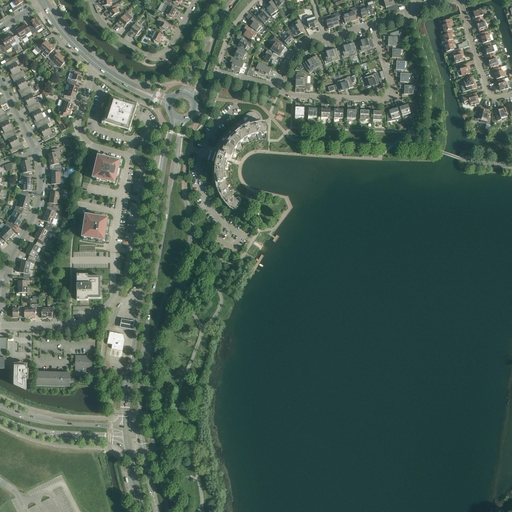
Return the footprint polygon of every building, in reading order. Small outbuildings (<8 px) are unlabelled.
[(15,0),(13,2),(9,4),(13,9),(12,9),(14,12),(15,11),(17,10),(21,7),(19,5),(23,2),(24,2),(23,1),(24,1),(23,0),(15,0)] [(111,0),(98,0),(99,4),(102,4),(102,6),(104,6),(106,10),(111,7),(110,7),(110,6),(112,5),(111,0)] [(273,0),(278,6),(277,6),(279,10),(283,7),(281,5),(285,2),(284,2),(285,1),(284,0),(273,0)] [(392,0),(390,0),(384,2),(386,8),(387,7),(389,13),(399,10),(396,3),(394,4),(392,0)] [(269,7),(266,9),(269,12),(269,13),(272,17),(277,14),(275,12),(278,10),(272,1),(267,4),(269,7)] [(368,7),(365,8),(368,17),(373,15),(372,11),(375,11),(374,8),(374,5),(373,2),(367,4),(368,7)] [(117,3),(104,12),(107,17),(110,16),(111,18),(112,17),(113,17),(114,17),(115,17),(116,17),(117,16),(118,15),(118,14),(118,13),(119,12),(117,8),(119,7),(117,3)] [(361,6),(355,7),(357,13),(360,12),(361,14),(362,18),(368,17),(365,8),(364,3),(360,4),(361,6)] [(165,4),(161,12),(164,14),(166,14),(166,15),(166,16),(167,17),(168,18),(169,18),(170,18),(171,18),(172,17),(173,18),(174,16),(177,17),(180,12),(168,6),(165,4)] [(351,12),(348,13),(351,22),(356,20),(354,14),(357,13),(355,7),(350,9),(351,12)] [(260,14),(258,16),(264,24),(269,20),(271,22),(273,20),(263,9),(260,11),(261,11),(259,13),(260,14)] [(472,17),(474,22),(483,19),(482,16),(483,16),(481,9),(473,12),(474,16),(472,17)] [(344,11),(339,13),(340,19),(343,18),(345,24),(351,22),(348,13),(347,11),(344,12),(344,11)] [(126,12),(115,25),(120,29),(122,26),(124,28),(125,27),(126,27),(127,27),(128,27),(128,26),(129,25),(129,24),(130,23),(129,22),(133,18),(126,12)] [(333,15),(330,16),(331,19),(334,27),(339,26),(338,21),(337,19),(340,19),(339,13),(333,14),(333,15)] [(305,16),(304,18),(305,20),(306,20),(309,28),(312,27),(313,31),(316,30),(315,27),(318,26),(315,16),(310,17),(309,15),(305,16)] [(327,16),(321,18),(323,24),(326,23),(327,24),(328,29),(334,27),(331,19),(330,16),(330,15),(327,16)] [(173,25),(159,17),(157,20),(160,22),(158,26),(159,27),(159,28),(160,29),(161,30),(162,31),(163,31),(164,30),(165,30),(167,31),(168,29),(170,30),(173,25)] [(250,21),(249,22),(252,24),(250,26),(258,32),(260,30),(264,32),(267,29),(262,24),(253,17),(250,21)] [(36,18),(31,21),(33,25),(34,26),(31,27),(35,33),(36,35),(38,34),(37,32),(42,29),(42,27),(41,25),(42,25),(39,20),(38,21),(36,18)] [(451,19),(440,22),(441,26),(442,26),(444,32),(452,29),(451,25),(453,25),(451,19)] [(483,19),(474,22),(476,28),(478,27),(479,31),(487,29),(485,22),(484,23),(483,19)] [(296,25),(292,28),(297,36),(303,32),(301,29),(303,28),(302,26),(299,20),(294,23),(296,25)] [(135,24),(127,34),(132,38),(134,35),(135,37),(136,35),(137,36),(138,35),(139,35),(140,35),(140,34),(141,33),(141,32),(141,31),(140,30),(142,29),(135,24)] [(21,28),(26,35),(31,32),(32,35),(35,33),(31,27),(29,29),(28,28),(26,25),(23,26),(21,27),(21,28)] [(246,26),(242,31),(245,33),(243,35),(250,40),(253,38),(254,38),(257,34),(246,26)] [(17,31),(16,31),(18,34),(19,35),(16,37),(20,43),(23,41),(22,40),(23,40),(25,43),(29,40),(27,37),(26,35),(21,28),(19,29),(18,29),(16,30),(17,31)] [(454,35),(452,29),(444,32),(441,33),(442,36),(443,36),(445,42),(453,39),(452,35),(454,35)] [(166,37),(152,30),(150,33),(153,35),(151,39),(153,40),(153,41),(154,42),(154,43),(155,43),(156,44),(157,44),(158,44),(159,43),(160,43),(161,41),(163,43),(166,37)] [(287,34),(281,39),(288,45),(293,40),(291,37),(293,35),(289,30),(286,33),(287,34)] [(383,37),(384,37),(383,40),(388,40),(388,46),(388,49),(397,49),(397,46),(397,43),(398,43),(398,42),(399,38),(400,38),(400,37),(399,37),(401,30),(402,30),(390,34),(390,37),(383,37)] [(487,31),(478,34),(480,40),(481,39),(483,44),(491,41),(489,35),(488,35),(487,31)] [(8,35),(6,36),(6,37),(11,45),(13,47),(16,52),(18,50),(18,46),(17,45),(17,44),(20,43),(16,37),(14,38),(13,37),(11,34),(9,36),(8,35)] [(238,35),(236,39),(240,42),(238,45),(240,46),(239,47),(243,50),(244,49),(245,50),(247,45),(251,47),(253,44),(238,35)] [(274,36),(270,40),(274,44),(271,49),(280,55),(284,49),(281,47),(283,44),(274,36)] [(2,40),(1,40),(4,45),(2,46),(5,52),(8,50),(13,47),(11,45),(6,37),(4,38),(1,40),(2,40)] [(371,38),(364,40),(368,55),(376,52),(371,38)] [(445,42),(442,43),(443,47),(444,46),(446,52),(454,50),(453,46),(455,45),(453,39),(445,42)] [(368,55),(364,40),(356,42),(360,53),(364,52),(365,56),(368,55)] [(36,47),(34,49),(38,53),(40,51),(42,50),(44,52),(50,45),(46,41),(42,45),(40,43),(36,47)] [(346,45),(350,57),(351,60),(353,59),(354,59),(353,56),(357,54),(354,43),(346,45)] [(44,52),(41,54),(46,58),(46,57),(48,59),(53,55),(50,53),(54,49),(50,45),(44,52)] [(342,59),(350,57),(346,45),(339,48),(342,59)] [(484,53),(485,59),(495,56),(494,52),(492,46),(484,48),(486,53),(484,53)] [(234,47),(232,52),(235,54),(234,57),(239,59),(239,58),(243,60),(246,52),(234,47)] [(336,48),(329,51),(333,62),(340,60),(336,48)] [(392,52),(392,58),(393,58),(392,61),(402,61),(402,59),(401,59),(401,55),(402,55),(402,54),(403,50),(404,50),(397,49),(388,49),(387,49),(388,49),(387,52),(392,52)] [(266,56),(264,60),(275,66),(278,60),(272,57),(273,54),(267,50),(264,55),(266,56)] [(462,50),(453,53),(454,57),(453,57),(455,63),(463,61),(462,57),(464,56),(462,50)] [(325,64),(333,62),(329,51),(322,53),(325,64)] [(53,55),(48,59),(51,62),(49,63),(53,67),(55,65),(56,64),(63,57),(59,53),(56,56),(55,57),(53,55)] [(316,55),(310,59),(316,69),(318,73),(322,71),(319,67),(323,65),(316,55)] [(495,56),(485,59),(487,64),(489,64),(490,68),(493,67),(493,69),(499,68),(498,65),(496,59),(495,56)] [(55,65),(53,67),(58,71),(59,70),(61,71),(65,67),(63,65),(64,64),(67,61),(63,57),(56,64),(55,65)] [(10,71),(18,67),(16,62),(18,61),(17,58),(5,64),(7,69),(9,68),(10,71)] [(230,62),(229,65),(231,65),(232,66),(231,69),(239,72),(241,69),(242,69),(244,63),(231,59),(230,62)] [(315,74),(318,73),(316,69),(310,59),(303,63),(309,73),(313,71),(315,74)] [(402,61),(392,61),(391,61),(392,61),(391,64),(396,64),(396,70),(397,70),(397,73),(404,74),(404,70),(405,70),(405,67),(406,67),(406,66),(407,62),(408,62),(402,61)] [(258,63),(256,69),(259,70),(258,72),(265,75),(266,73),(269,74),(270,71),(272,72),(273,70),(258,63)] [(469,63),(459,66),(460,70),(459,70),(460,71),(458,71),(457,72),(458,76),(459,77),(470,74),(468,69),(470,69),(469,63)] [(10,75),(13,79),(25,73),(23,70),(20,71),(18,67),(10,71),(12,74),(10,75)] [(493,69),(491,70),(493,76),(495,75),(496,79),(504,77),(502,70),(502,71),(501,67),(499,68),(493,69)] [(67,81),(69,82),(74,84),(75,81),(77,81),(81,83),(82,77),(79,76),(80,74),(74,72),(74,74),(70,73),(68,78),(67,81)] [(296,75),(295,83),(307,83),(307,76),(303,75),(303,73),(302,73),(297,72),(297,75),(296,75)] [(17,83),(18,86),(26,82),(24,78),(26,76),(25,73),(13,79),(15,84),(17,83)] [(366,76),(361,78),(362,81),(361,81),(363,87),(363,86),(365,86),(366,89),(373,86),(370,75),(369,73),(366,74),(366,76)] [(377,73),(370,75),(373,86),(381,84),(377,73)] [(412,74),(404,74),(397,73),(395,73),(395,76),(400,77),(400,82),(409,83),(410,79),(410,78),(411,74),(412,74)] [(338,92),(346,90),(341,75),(339,76),(338,76),(339,80),(335,81),(336,85),(328,87),(329,92),(338,89),(338,92)] [(341,75),(346,90),(353,88),(352,85),(355,84),(355,82),(356,82),(354,76),(355,76),(350,77),(350,76),(343,79),(341,75)] [(465,87),(461,89),(463,92),(467,91),(476,88),(475,83),(473,83),(471,79),(468,80),(468,77),(463,79),(464,81),(463,81),(465,87)] [(505,82),(504,79),(495,82),(497,87),(499,87),(500,91),(511,88),(509,81),(505,82)] [(18,90),(20,95),(33,89),(31,86),(28,87),(26,82),(18,86),(20,89),(18,90)] [(69,82),(68,85),(70,85),(68,91),(77,94),(79,88),(74,86),(74,84),(69,82)] [(304,93),(304,91),(309,91),(310,84),(307,83),(295,83),(295,93),(304,93)] [(399,85),(399,86),(400,86),(400,89),(404,89),(404,94),(405,95),(405,98),(408,98),(408,95),(413,95),(413,91),(414,91),(414,90),(415,86),(416,86),(404,86),(399,85)] [(24,99),(26,102),(34,98),(31,93),(34,92),(33,89),(20,95),(23,100),(24,99)] [(64,95),(63,98),(69,100),(70,97),(75,99),(77,94),(68,91),(66,96),(64,95)] [(464,104),(469,102),(470,106),(474,104),(474,105),(479,104),(477,99),(479,98),(478,92),(462,97),(464,104)] [(61,97),(60,100),(62,101),(61,106),(63,107),(72,110),(72,109),(73,109),(74,106),(73,105),(73,104),(68,103),(69,100),(63,98),(61,97)] [(26,106),(28,110),(40,104),(39,101),(36,102),(34,98),(26,102),(28,105),(26,106)] [(112,98),(104,123),(129,131),(133,116),(134,113),(137,106),(112,98)] [(296,102),(295,102),(295,119),(295,118),(299,118),(300,118),(300,117),(304,117),(304,113),(308,113),(308,109),(304,109),(304,108),(298,108),(299,103),(296,103),(296,102)] [(411,113),(408,105),(402,107),(401,102),(398,103),(398,102),(398,103),(403,119),(403,120),(408,116),(407,114),(411,113)] [(309,103),(308,103),(308,120),(308,119),(312,118),(313,118),(313,117),(317,118),(317,109),(311,108),(312,104),(309,104),(309,103)] [(401,119),(396,103),(395,103),(396,104),(393,105),(394,110),(392,111),(392,110),(387,112),(387,122),(396,119),(400,119),(401,119)] [(32,114),(34,117),(42,113),(39,109),(42,107),(40,104),(28,110),(31,115),(32,114)] [(322,104),(321,104),(321,120),(325,119),(326,119),(326,118),(330,118),(330,109),(324,109),(325,104),(322,104)] [(335,104),(334,104),(334,121),(334,120),(338,119),(339,119),(343,119),(343,110),(337,110),(338,105),(335,105),(335,104)] [(348,105),(347,105),(347,122),(347,121),(351,120),(352,120),(352,119),(356,119),(356,110),(350,110),(351,106),(348,105)] [(360,105),(360,122),(361,122),(365,121),(365,120),(369,120),(369,111),(363,111),(364,106),(361,106),(361,105),(360,105)] [(373,106),(373,123),(373,122),(381,123),(382,121),(382,116),(382,112),(376,111),(376,107),(374,107),(374,106),(373,106)] [(59,111),(58,114),(58,115),(59,115),(62,117),(62,116),(64,116),(65,114),(70,115),(72,110),(63,107),(61,112),(59,111)] [(481,108),(477,119),(481,120),(480,122),(487,124),(486,125),(485,129),(489,130),(490,126),(489,125),(491,117),(489,117),(491,112),(486,111),(486,109),(481,108)] [(494,110),(497,121),(501,120),(501,119),(507,117),(506,113),(507,113),(505,108),(500,110),(499,108),(494,110)] [(211,152),(209,159),(216,162),(214,165),(214,177),(216,189),(222,200),(230,208),(231,207),(235,209),(236,210),(240,203),(237,200),(231,193),(226,185),(225,176),(225,167),(227,162),(225,161),(226,157),(231,158),(233,153),(238,145),(245,139),(253,135),(262,133),(266,133),(267,125),(266,125),(261,124),(261,122),(261,120),(261,118),(260,117),(259,116),(258,114),(257,114),(256,113),(255,112),(253,112),(252,112),(250,112),(249,113),(248,113),(246,114),(245,115),(245,117),(244,118),(244,120),(235,125),(225,134),(217,146),(215,153),(211,152)] [(35,120),(34,121),(36,126),(48,120),(47,117),(44,118),(42,113),(34,117),(35,120)] [(10,121),(8,116),(0,119),(0,124),(2,128),(10,124),(9,121),(10,121)] [(61,119),(57,121),(62,130),(65,128),(61,119)] [(40,130),(42,133),(50,129),(47,124),(50,123),(48,120),(36,126),(39,131),(40,130)] [(10,124),(2,128),(5,133),(2,134),(3,138),(16,131),(13,127),(12,128),(10,124)] [(52,134),(50,129),(42,133),(43,136),(42,137),(44,142),(56,135),(55,132),(52,134)] [(18,136),(16,131),(3,138),(5,141),(8,139),(10,144),(18,140),(16,137),(18,136)] [(18,140),(10,144),(12,149),(10,150),(11,153),(24,147),(21,142),(19,143),(18,140)] [(48,154),(49,160),(58,158),(61,157),(59,149),(58,148),(51,150),(52,153),(48,154)] [(98,157),(93,179),(97,180),(100,180),(115,184),(116,180),(116,178),(117,176),(119,177),(119,176),(119,175),(117,175),(118,171),(119,172),(120,172),(121,171),(118,170),(118,168),(119,168),(119,166),(120,162),(106,159),(102,158),(98,157)] [(59,164),(58,158),(49,160),(50,166),(55,165),(55,169),(62,168),(61,163),(59,164)] [(21,164),(15,165),(16,169),(22,168),(31,166),(30,162),(29,160),(21,162),(21,164)] [(23,173),(20,174),(20,176),(27,176),(26,173),(32,172),(31,170),(32,170),(31,166),(22,168),(23,173)] [(51,173),(51,179),(60,178),(64,178),(63,172),(63,171),(63,168),(62,168),(55,169),(55,173),(51,173)] [(20,176),(20,179),(24,180),(23,185),(32,185),(33,185),(33,181),(32,181),(32,179),(27,179),(27,176),(20,176)] [(60,184),(60,178),(51,179),(51,185),(54,185),(54,188),(56,189),(61,189),(62,189),(63,184),(60,184)] [(20,185),(19,193),(22,193),(26,194),(26,191),(32,191),(32,189),(33,185),(32,185),(23,185),(20,185)] [(62,189),(61,189),(56,189),(56,192),(51,191),(50,197),(59,199),(62,199),(63,192),(63,189),(62,189)] [(19,193),(19,196),(21,196),(22,197),(20,202),(29,204),(30,200),(30,199),(27,198),(25,197),(26,194),(22,193),(19,193)] [(54,204),(53,208),(59,209),(60,205),(58,204),(59,199),(50,197),(49,203),(54,204)] [(17,201),(15,209),(21,211),(22,208),(27,210),(28,208),(29,204),(20,202),(17,201)] [(47,210),(45,215),(54,219),(57,220),(59,213),(60,210),(59,209),(53,208),(51,211),(47,210)] [(15,209),(13,211),(16,213),(14,217),(21,222),(22,222),(24,219),(23,218),(24,217),(19,214),(21,211),(15,209)] [(46,226),(52,229),(54,225),(52,224),(54,219),(45,215),(43,221),(48,223),(46,226)] [(11,216),(7,223),(12,227),(14,224),(18,227),(19,225),(20,225),(22,222),(14,217),(11,216)] [(107,227),(107,225),(108,219),(86,216),(82,238),(104,241),(106,233),(108,234),(109,233),(108,233),(108,232),(106,232),(106,229),(108,229),(109,229),(109,228),(107,227)] [(3,231),(10,237),(13,235),(12,234),(14,233),(10,229),(12,227),(7,223),(1,229),(3,231)] [(40,227),(37,232),(45,237),(48,232),(50,233),(53,234),(55,230),(52,229),(46,226),(44,229),(40,227)] [(0,239),(2,238),(6,241),(7,240),(10,237),(3,231),(0,234),(0,239)] [(37,232),(34,238),(38,240),(37,242),(43,245),(44,246),(48,238),(45,237),(37,232)] [(41,248),(43,245),(37,242),(35,245),(31,243),(28,248),(36,252),(39,247),(41,248)] [(29,255),(28,259),(35,261),(39,254),(36,252),(28,248),(25,253),(29,255)] [(22,261),(21,267),(29,269),(31,263),(34,264),(35,261),(28,259),(26,262),(22,261)] [(24,274),(23,277),(30,278),(30,275),(28,274),(29,269),(21,267),(19,273),(24,274)] [(101,287),(101,284),(101,276),(88,276),(88,275),(77,275),(77,286),(79,286),(79,289),(77,289),(77,300),(88,300),(88,299),(101,299),(101,289),(101,287)] [(18,281),(18,287),(27,287),(27,281),(29,281),(30,278),(23,277),(23,281),(18,281)] [(30,308),(30,318),(31,318),(31,319),(35,319),(35,318),(36,318),(36,312),(39,312),(39,306),(39,304),(30,304),(30,308)] [(21,312),(21,306),(18,306),(18,308),(13,308),(13,318),(18,318),(18,312),(21,312)] [(30,318),(30,308),(24,308),(24,306),(21,306),(21,312),(24,312),(24,318),(25,318),(25,319),(29,319),(29,318),(30,318)] [(47,308),(42,308),(42,306),(39,306),(39,312),(41,312),(41,318),(42,318),(42,319),(46,319),(46,318),(47,318),(47,308)] [(53,308),(47,308),(47,318),(48,318),(48,319),(52,319),(52,318),(53,318),(53,312),(56,312),(56,306),(53,306),(53,308)] [(134,323),(121,320),(119,329),(133,332),(134,323)] [(107,345),(112,346),(112,350),(123,352),(125,339),(123,336),(111,333),(110,333),(107,345)] [(74,365),(74,367),(75,367),(75,369),(76,369),(75,376),(88,376),(88,369),(92,369),(92,367),(94,367),(95,363),(94,363),(92,363),(92,357),(76,357),(75,363),(74,363),(74,365)] [(13,381),(13,383),(14,383),(14,385),(26,391),(26,389),(26,388),(26,386),(27,378),(28,378),(29,369),(27,369),(27,364),(24,364),(20,362),(17,363),(14,363),(14,369),(14,370),(13,381)] [(70,384),(70,379),(70,373),(65,373),(37,372),(36,386),(70,387),(70,384)]
